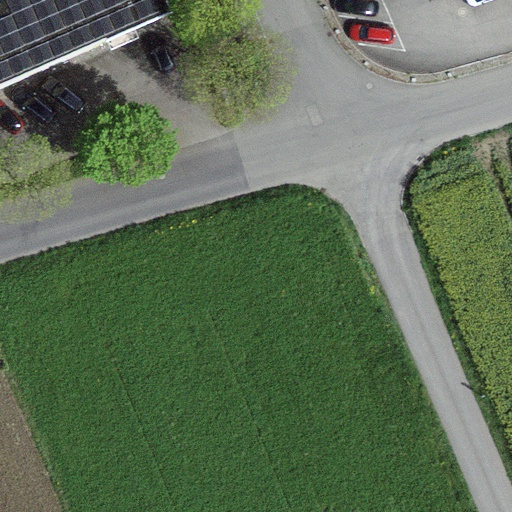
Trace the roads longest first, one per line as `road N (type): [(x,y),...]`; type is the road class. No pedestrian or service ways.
road 1 (track): [(499,511),(347,135)]
road 2 (residential): [(0,233),(347,135)]
road 3 (residential): [(347,135),(511,90)]
road 4 (residential): [(287,0),(347,135)]
